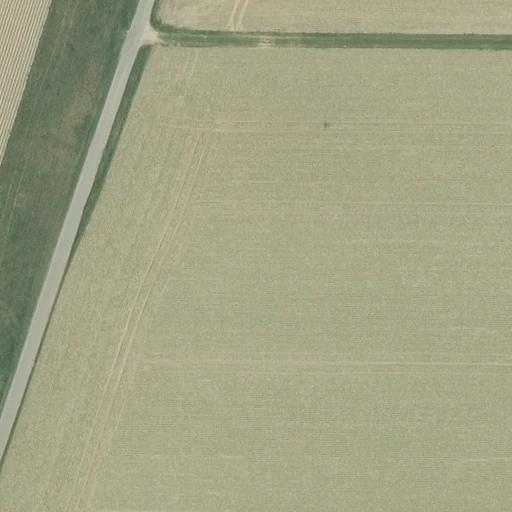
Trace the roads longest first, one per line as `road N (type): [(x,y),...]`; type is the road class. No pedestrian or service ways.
road 1 (unclassified): [(146,0),(0,438)]
road 2 (track): [(511,44),(133,39)]
